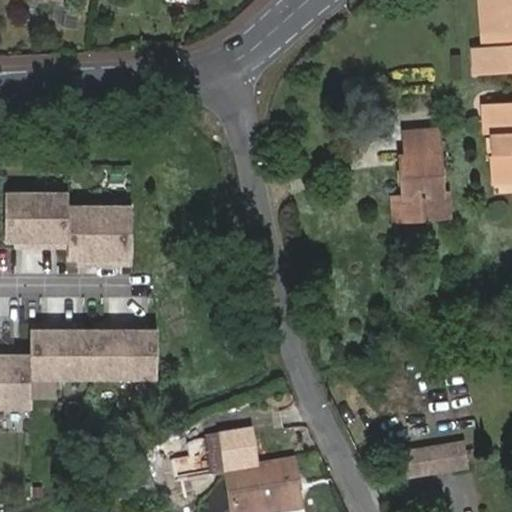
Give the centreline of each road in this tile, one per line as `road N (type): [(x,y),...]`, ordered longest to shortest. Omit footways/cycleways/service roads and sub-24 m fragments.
road 1 (unclassified): [(230,63),(293,357),(372,511)]
road 2 (tertiary): [(0,87),(230,63)]
road 3 (residential): [(0,285),(139,285)]
